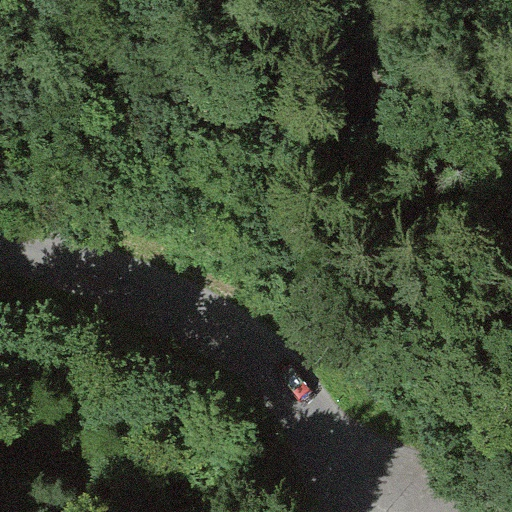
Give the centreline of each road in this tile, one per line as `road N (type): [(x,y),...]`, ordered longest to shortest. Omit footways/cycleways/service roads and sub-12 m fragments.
road 1 (tertiary): [(350,511),(304,395),(273,355),(234,330),(0,242)]
road 2 (track): [(511,175),(487,169),(355,53),(351,0)]
road 3 (track): [(350,510),(511,481)]
